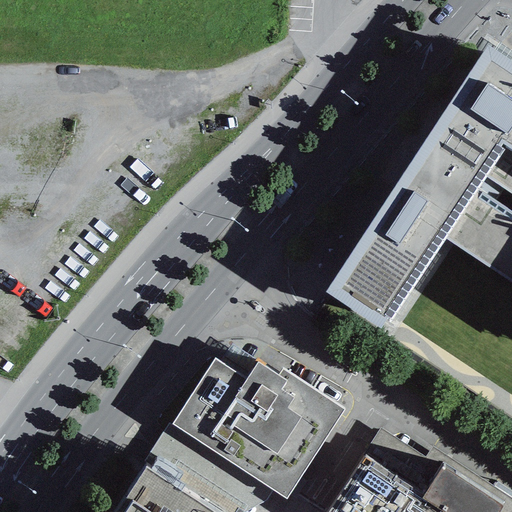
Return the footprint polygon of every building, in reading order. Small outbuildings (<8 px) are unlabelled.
[(397,319),(349,287),(499,61),(511,69),(511,54),(495,43),(332,290),(391,329),(397,319)] [(349,287),(397,319),(447,244),(478,198),(511,146),(511,69),(499,61),(349,287)] [(511,221),(478,198),(447,244),(511,287),(511,221)] [(215,360),(173,425),(287,500),(345,410),(283,371),(279,377),(259,364),(248,380),(215,360)] [(498,511),(503,505),(443,465),(424,494),(365,455),(326,511),(498,511)] [(218,511),(145,464),(114,511),(218,511)]
